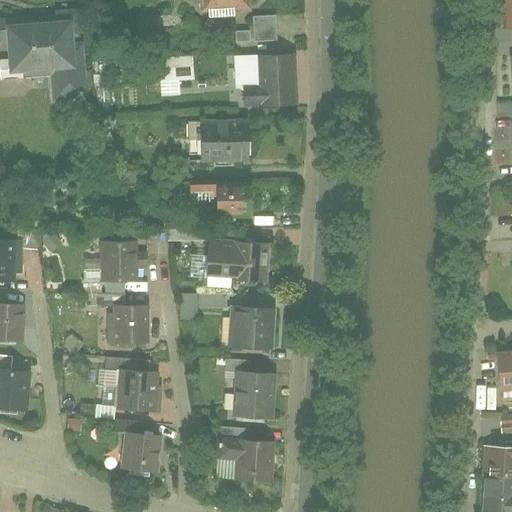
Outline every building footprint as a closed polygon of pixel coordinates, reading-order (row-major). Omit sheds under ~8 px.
[(0,42),(4,42),(6,74),(73,68),(69,15),(0,20),(0,42)] [(275,41),(275,15),(250,15),(250,41),(275,41)] [(280,105),(277,54),(255,55),(256,85),(242,86),(243,103),(258,102),(258,106),(280,105)] [(157,57),(159,96),(179,95),(179,81),(194,80),(193,55),(157,57)] [(250,154),(249,123),(198,126),(200,157),(250,154)] [(246,218),(247,181),(190,180),(189,201),(210,202),(210,218),(246,218)] [(203,239),(202,273),(232,275),(232,281),(251,282),(252,241),(203,239)] [(125,242),(102,241),(101,281),(124,282),(125,242)] [(0,242),(0,280),(13,280),(13,242),(0,242)] [(97,304),(98,261),(83,261),(82,304),(97,304)] [(185,295),(186,308),(226,307),(225,293),(185,295)] [(10,306),(0,305),(0,340),(9,341),(10,306)] [(134,307),(109,306),(108,344),(133,345),(134,307)] [(232,306),(229,348),(257,350),(260,308),(232,306)] [(511,390),(511,351),(498,353),(502,392),(511,390)] [(144,371),(117,369),(115,410),(142,412),(144,371)] [(0,372),(0,408),(13,409),(15,374),(0,372)] [(232,373),(231,416),(261,417),(262,374),(232,373)] [(154,437),(124,434),(120,468),(150,471),(154,437)] [(259,441),(236,440),(218,440),(216,480),(257,482),(259,441)] [(511,511),(511,488),(490,485),(486,511),(511,511)]
